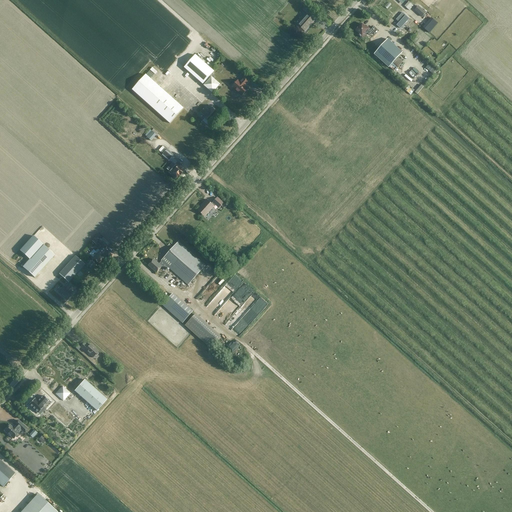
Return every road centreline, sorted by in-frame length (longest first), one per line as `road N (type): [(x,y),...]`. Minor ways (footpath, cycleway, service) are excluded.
road 1 (tertiary): [(0,399),(358,0)]
road 2 (track): [(155,0),(199,40),(175,68),(244,127)]
